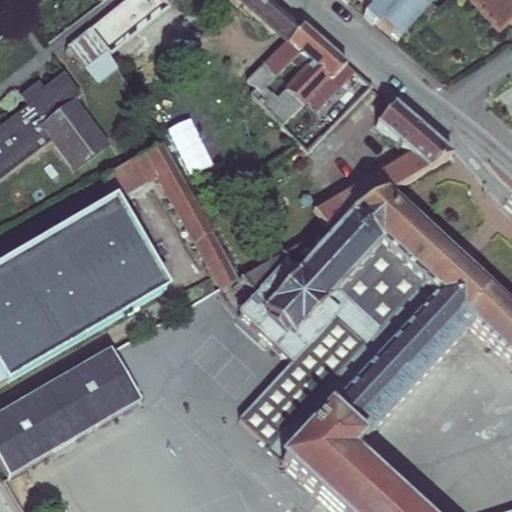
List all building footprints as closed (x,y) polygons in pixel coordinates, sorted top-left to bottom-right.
[(150,0),(121,0),(75,36),(92,57),(157,6),(155,5),(150,0)] [(150,0),(155,5),(161,0),(214,0),(259,39),(277,21),(252,0),(150,0)] [(511,16),(511,0),(342,0),(357,13),(351,20),(361,28),(364,25),(385,43),(422,0),(457,0),(490,36),(511,16)] [(271,49),(289,31),(277,21),(259,39),(271,49)] [(284,60),(296,70),(271,97),(285,111),(312,84),(316,88),(334,71),(289,31),(271,49),(237,85),(249,98),(284,60)] [(75,36),(52,52),(68,72),(70,75),(72,74),(94,59),(92,57),(75,36)] [(94,59),(72,74),(84,89),(105,73),(94,59)] [(0,177),(52,142),(68,166),(101,143),(71,99),(79,94),(65,75),(51,85),(48,81),(40,87),(43,92),(0,121),(0,177)] [(377,108),(355,89),(335,110),(357,129),(360,126),(377,108)] [(315,231),(436,161),(438,160),(377,108),(360,126),(380,145),(356,160),(367,170),(303,210),(315,231)] [(164,146),(102,178),(112,198),(158,174),(217,288),(234,279),(164,146)] [(511,300),(393,194),(240,283),(257,300),(241,318),(295,365),(239,424),(288,464),(285,468),(334,511),(511,511),(509,511),(424,511),(357,448),(475,329),(511,362),(511,300)] [(112,198),(0,258),(0,373),(163,284),(112,198)] [(147,394),(117,344),(11,405),(0,411),(0,454),(12,476),(147,394)]
